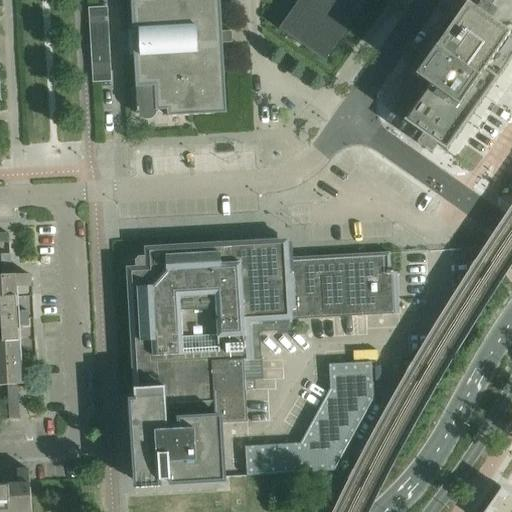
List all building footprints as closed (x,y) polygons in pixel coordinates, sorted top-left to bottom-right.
[(226,108),(225,97),(222,45),(232,44),(232,33),(221,33),(219,0),(130,0),(136,89),(154,87),(156,112),(167,111),(167,118),(215,115),(214,109),(226,108)] [(316,0),(306,23),(300,37),(331,59),(372,0),(316,0)] [(511,58),(511,36),(504,31),(507,27),(511,26),(511,0),(494,0),(489,8),(482,3),(479,8),(471,2),(468,6),(467,5),(467,6),(459,1),(410,74),(416,78),(391,114),(423,136),(417,144),(431,154),(437,146),(446,152),(511,58)] [(106,9),(99,9),(89,10),(91,35),(108,34),(106,9)] [(93,83),(103,83),(110,82),(109,57),(92,58),(93,83)] [(9,235),(0,235),(0,242),(0,244),(9,244),(9,235)] [(135,269),(127,270),(134,396),(134,400),(128,400),(134,490),(226,484),(226,478),(222,425),(247,423),(245,391),(255,391),(255,382),(263,381),(262,360),(250,361),(249,352),(260,352),(259,333),(292,331),(292,321),(399,315),(396,274),(394,274),(393,272),(390,272),(389,255),(288,260),(287,241),(145,249),(146,258),(138,258),(135,262),(135,269)] [(10,265),(10,255),(1,256),(1,265),(10,265)] [(10,265),(1,265),(2,277),(11,276),(10,265)] [(0,276),(0,299),(18,299),(18,288),(30,288),(29,275),(11,276),(2,277),(0,276)] [(0,321),(28,320),(27,312),(19,312),(18,299),(0,299),(0,321)] [(28,320),(0,321),(0,342),(21,341),(20,328),(28,327),(28,320)] [(0,342),(0,364),(30,363),(30,355),(21,355),(21,341),(0,342)] [(30,363),(0,364),(0,386),(8,387),(17,386),(23,386),(22,371),(31,370),(30,363)] [(247,477),(335,472),(374,401),(371,365),(328,366),(330,392),(301,444),(245,448),(247,477)] [(8,387),(8,394),(18,394),(17,386),(8,387)] [(8,394),(9,402),(18,402),(18,394),(8,394)] [(9,402),(9,410),(19,410),(18,402),(9,402)] [(10,421),(19,420),(19,410),(9,410),(10,421)] [(18,484),(8,484),(9,511),(31,511),(30,489),(29,471),(17,471),(18,484)] [(0,511),(9,511),(8,484),(0,484),(0,511)] [(511,511),(511,496),(501,489),(485,511),(511,511)]
